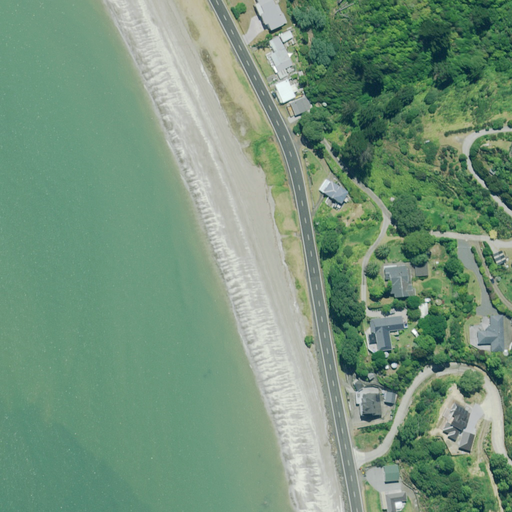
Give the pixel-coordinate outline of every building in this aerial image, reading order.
[(276,11),(271,0),(264,0),(252,5),(257,18),(276,11)] [(281,42),(293,36),(290,30),(278,36),(268,41),(273,52),(268,55),(277,72),(280,79),(288,75),(284,68),(293,64),(284,47),(281,42)] [(294,37),(286,41),(290,47),(298,43),(294,37)] [(297,70),(289,75),(292,80),(300,76),(297,70)] [(290,86),(287,79),(274,85),(277,90),(275,91),(281,103),(295,97),(293,92),(298,90),(295,84),(290,86)] [(311,109),(307,97),(290,103),(295,115),(311,109)] [(340,203),(347,192),(326,179),(319,190),(329,196),(324,202),(339,211),(343,205),(340,203)] [(507,261),(502,253),(493,258),(497,266),(507,261)] [(410,269),(410,263),(398,264),(384,265),(385,281),(388,280),(389,294),(393,294),(393,297),(415,296),(414,288),(411,288),(410,269)] [(428,275),(428,264),(415,265),(416,276),(428,275)] [(427,303),(419,303),(419,319),(427,319),(427,303)] [(503,351),(503,315),(490,316),(490,331),(478,331),(478,343),(491,343),(491,351),(503,351)] [(403,329),(402,316),(371,319),(372,332),(374,351),(391,350),(389,331),(403,329)] [(374,376),(371,371),(366,375),(369,380),(374,376)] [(364,387),(359,380),(354,382),(358,390),(364,387)] [(397,393),(387,391),(385,401),(394,403),(397,393)] [(381,402),(381,394),(357,393),(356,403),(361,403),(360,414),(381,415),(381,402)] [(399,480),(397,465),(384,466),(385,481),(399,480)] [(407,501),(405,489),(384,492),(380,492),(383,509),(387,508),(387,511),(395,511),(395,502),(407,501)]
